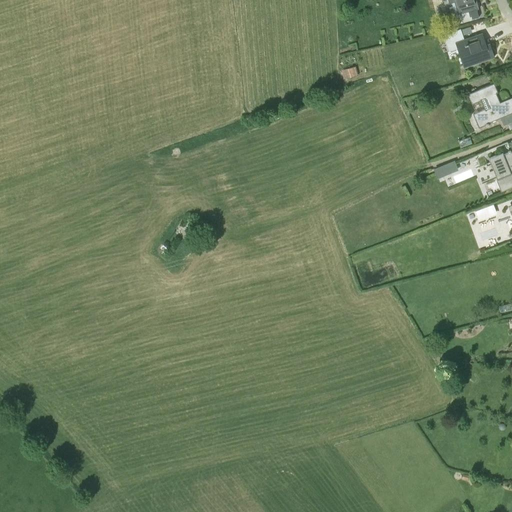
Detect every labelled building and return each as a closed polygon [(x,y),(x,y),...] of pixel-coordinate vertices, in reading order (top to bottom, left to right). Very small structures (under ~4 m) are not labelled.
[(453,0),(458,15),(479,9),(476,0),(453,0)] [(487,49),(482,34),(456,43),(464,65),(481,59),(482,61),(494,57),(491,47),(487,49)] [(343,79),(354,76),(352,67),(340,70),(343,79)] [(511,103),(502,107),(496,94),(498,93),(494,83),(468,95),(472,104),(481,100),(485,109),(473,114),(479,128),(489,124),(489,123),(511,113),(511,103)] [(503,153),(489,158),(489,159),(491,158),(496,171),(500,170),(503,177),(496,179),(501,191),(511,186),(511,151),(508,152),(508,153),(503,155),(503,153)] [(440,167),(444,176),(451,173),(447,164),(440,167)] [(494,204),(485,207),(489,217),(497,214),(494,204)] [(197,235),(200,230),(187,221),(183,226),(197,235)]
